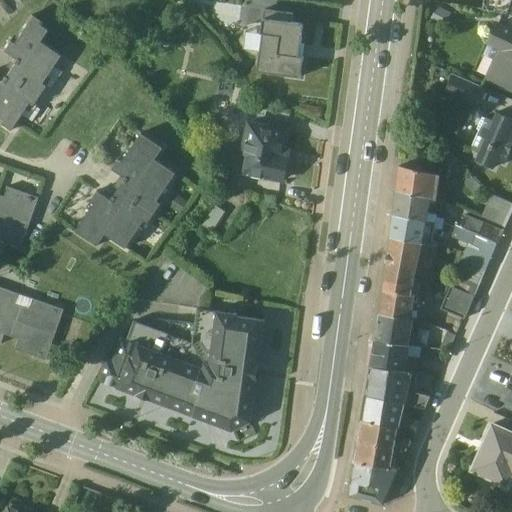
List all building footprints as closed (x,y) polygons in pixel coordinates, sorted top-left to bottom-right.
[(437,5),(429,19),(443,26),(450,12),(437,5)] [(301,54),(306,22),(292,20),(293,12),(265,8),(261,33),(263,33),(260,50),(257,71),(302,76),(305,54),(301,54)] [(0,120),(13,129),(23,114),(33,121),(42,109),(35,104),(48,84),(53,87),(64,70),(55,65),(62,54),(42,40),(50,29),(28,14),(9,41),(6,38),(0,46),(0,51),(11,58),(8,62),(9,63),(1,75),(0,74),(0,120)] [(485,76),(511,88),(511,27),(497,21),(486,43),(488,44),(483,55),(493,59),(485,76)] [(260,50),(263,33),(261,33),(247,31),(245,47),(260,50)] [(445,92),(474,104),(482,86),(452,74),(445,92)] [(511,127),(511,118),(497,111),(494,119),(486,116),(485,117),(483,116),(478,127),(480,129),(472,148),(479,152),(476,160),(494,167),(498,159),(505,162),(511,146),(511,127),(511,128),(511,127)] [(285,147),(289,130),(247,122),(240,157),(246,158),(244,170),(284,178),(284,176),(288,176),(290,163),(287,162),(289,148),(285,147)] [(94,202),(76,230),(98,244),(106,233),(127,247),(145,219),(149,222),(162,202),(159,199),(177,172),(156,158),(164,146),(141,131),(123,159),(119,157),(112,167),(126,176),(111,198),(98,189),(90,200),(94,202)] [(432,146),(450,167),(458,160),(440,139),(432,146)] [(400,164),(397,188),(438,197),(441,173),(400,164)] [(460,179),(473,193),(482,186),(469,171),(460,179)] [(5,195),(0,193),(0,210),(31,221),(39,196),(8,185),(5,195)] [(397,188),(394,211),(443,223),(445,218),(438,216),(438,213),(429,211),(431,201),(437,202),(438,197),(397,188)] [(487,204),(510,214),(511,210),(511,201),(492,192),(487,204)] [(216,204),(204,224),(213,230),(226,210),(216,204)] [(505,226),(510,214),(487,204),(482,215),(505,226)] [(0,239),(22,247),(31,221),(0,210),(0,239)] [(394,211),(392,235),(432,242),(435,226),(442,228),(443,223),(394,211)] [(498,243),(504,230),(466,214),(460,226),(473,231),(497,242),(498,243)] [(457,225),(452,236),(468,243),(473,231),(460,226),(457,225)] [(497,242),(473,231),(468,245),(492,255),(497,242)] [(387,262),(417,267),(419,259),(435,260),(438,243),(432,242),(392,235),(390,249),(389,249),(387,262)] [(492,255),(468,245),(462,258),(486,268),(492,255)] [(486,268),(462,258),(457,270),(481,281),(486,268)] [(387,262),(384,288),(412,292),(417,267),(387,262)] [(481,281),(457,270),(451,284),(475,293),(481,281)] [(475,293),(451,284),(441,307),(466,317),(475,293)] [(0,285),(0,313),(18,320),(23,305),(16,302),(19,293),(0,285)] [(380,312),(412,317),(416,292),(412,292),(384,288),(380,312)] [(27,295),(19,293),(16,302),(23,305),(27,295)] [(34,298),(27,295),(23,305),(30,308),(34,298)] [(30,308),(23,305),(18,320),(56,333),(65,308),(34,297),(34,298),(30,308)] [(265,318),(238,314),(238,312),(198,307),(194,341),(186,411),(233,429),(252,420),(265,318)] [(375,338),(415,343),(417,332),(413,331),(415,317),(412,317),(380,312),(375,338)] [(0,313),(0,342),(2,343),(5,333),(13,335),(18,320),(0,313)] [(99,378),(186,411),(194,341),(135,319),(128,338),(122,336),(114,358),(107,355),(99,378)] [(56,333),(18,320),(13,335),(20,338),(16,348),(47,359),(56,333)] [(371,364),(419,371),(423,344),(415,343),(375,338),(371,364)] [(366,395),(406,403),(426,407),(431,394),(416,390),(419,371),(371,364),(366,395)] [(511,371),(500,397),(511,402),(511,371)] [(366,395),(362,418),(402,426),(416,429),(420,420),(404,416),(405,411),(403,411),(406,403),(366,395)] [(359,438),(408,448),(412,439),(399,436),(402,426),(362,418),(359,438)] [(511,431),(492,423),(471,469),(507,485),(511,473),(511,431)] [(355,458),(391,464),(392,454),(404,456),(408,448),(359,438),(355,458)] [(349,494),(384,503),(400,467),(391,464),(355,458),(349,494)] [(27,511),(8,503),(3,511),(27,511)]
